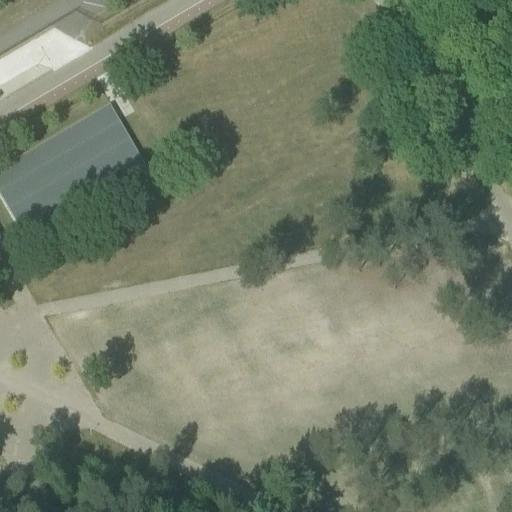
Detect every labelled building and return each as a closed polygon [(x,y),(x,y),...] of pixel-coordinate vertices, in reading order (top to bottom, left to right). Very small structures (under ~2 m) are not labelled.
[(453,306),(451,267),(432,268),(434,307),(453,306)] [(511,288),(501,290),(506,330),(511,329),(511,288)] [(51,319),(63,360),(82,355),(70,314),(51,319)] [(140,377),(162,378),(163,336),(141,335),(140,377)] [(212,380),(213,338),(191,337),(190,379),(212,380)] [(242,340),(241,382),(263,382),(264,340),(242,340)] [(290,384),(312,385),(313,343),(291,342),(290,384)] [(340,387),(362,388),(363,346),(341,345),(340,387)] [(392,390),(413,391),(415,349),(393,349),(392,390)] [(442,352),(441,393),(463,393),(464,352),(442,352)] [(511,356),(493,356),(492,397),(511,397),(511,356)]
